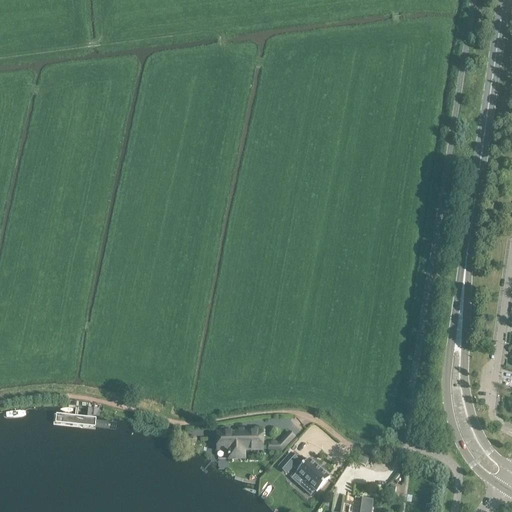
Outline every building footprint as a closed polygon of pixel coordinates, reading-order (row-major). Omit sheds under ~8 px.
[(56,428),(109,427),(111,421),(106,417),(54,418),(55,418),(49,423),(56,428)] [(229,460),(245,460),(244,447),(261,447),(261,450),(262,450),(262,433),(218,434),(218,452),(229,451),(229,460)] [(364,466),(368,458),(361,454),(357,462),(364,466)] [(291,455),(280,467),(287,474),(299,461),(291,455)] [(309,460),(296,474),(308,485),(304,490),(311,496),(315,491),(317,493),(330,478),(309,460)] [(371,511),(373,501),(363,500),(360,511),(371,511)]
